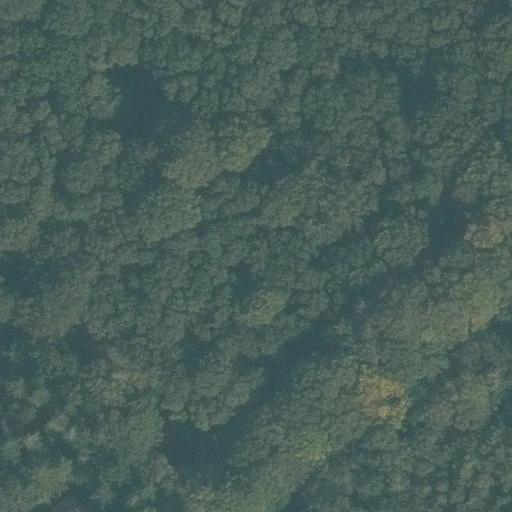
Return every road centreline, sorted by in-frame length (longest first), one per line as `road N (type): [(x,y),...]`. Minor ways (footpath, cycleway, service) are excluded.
road 1 (track): [(184,499),(511,204)]
road 2 (unclassified): [(205,511),(511,235)]
road 3 (track): [(252,511),(511,285)]
road 4 (track): [(0,303),(184,499)]
